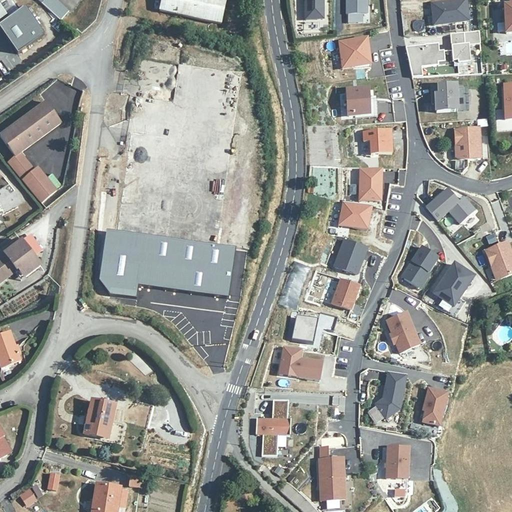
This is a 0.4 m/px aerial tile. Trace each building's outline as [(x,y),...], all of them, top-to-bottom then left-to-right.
[(49,0),(45,5),(62,21),(72,10),(60,0),(49,0)] [(223,0),(161,0),(159,9),(219,22),(223,0)] [(322,0),(302,0),(303,19),(323,19),(322,0)] [(366,0),(345,0),(346,14),(366,14),(366,0)] [(465,0),(431,4),(433,25),(467,22),(465,0)] [(0,3),(0,26),(18,52),(45,33),(26,6),(10,18),(0,3)] [(479,45),(478,32),(449,34),(451,51),(452,62),(456,62),(457,64),(469,63),(468,46),(479,45)] [(338,42),(341,64),(353,62),(354,67),(370,65),(367,38),(338,42)] [(452,65),(452,62),(451,51),(438,52),(437,45),(404,48),(406,56),(412,56),(413,64),(408,64),(411,78),(422,77),(421,68),(437,66),(437,63),(443,63),(443,66),(452,65)] [(470,73),(482,73),(481,62),(469,62),(470,73)] [(511,83),(503,84),(504,120),(511,119),(511,83)] [(435,113),(456,111),(455,89),(455,86),(431,87),(432,95),(435,95),(435,104),(435,113)] [(464,111),(463,89),(455,89),(456,111),(464,111)] [(361,115),(376,114),(375,99),(367,100),(366,90),(346,91),(348,116),(361,115)] [(10,159),(40,202),(53,193),(37,169),(33,171),(21,152),(63,124),(49,103),(2,134),(16,155),(10,159)] [(478,129),(454,131),(455,146),(458,146),(459,161),(480,159),(478,129)] [(391,154),(390,130),(362,131),(363,141),(369,141),(370,154),(391,154)] [(36,203),(40,202),(10,159),(7,161),(36,203)] [(359,170),(359,196),(365,196),(365,201),(380,202),(381,171),(359,170)] [(425,207),(436,221),(447,211),(458,224),(474,211),(463,198),(457,202),(446,189),(425,207)] [(338,225),(366,230),(371,208),(342,202),(338,225)] [(226,299),(234,250),(106,231),(99,280),(110,295),(136,297),(138,285),(226,299)] [(25,240),(34,254),(41,250),(32,236),(25,240)] [(367,249),(344,241),(334,267),(357,276),(367,249)] [(0,285),(16,273),(19,270),(26,278),(40,266),(21,242),(0,257),(0,285)] [(511,258),(507,243),(485,251),(491,267),(494,266),(499,280),(511,275),(511,258)] [(421,247),(411,262),(414,264),(404,278),(419,289),(440,259),(421,247)] [(411,262),(401,277),(404,278),(414,264),(411,262)] [(454,264),(433,294),(453,308),(459,299),(473,278),(454,264)] [(494,266),(491,267),(496,281),(499,280),(494,266)] [(19,270),(16,273),(22,281),(26,278),(19,270)] [(331,303),(350,310),(359,286),(340,279),(331,303)] [(453,308),(433,294),(426,303),(455,318),(465,303),(459,299),(453,308)] [(315,335),(331,340),(338,318),(322,313),(315,335)] [(395,344),(399,354),(419,346),(406,313),(386,321),(391,334),(395,344)] [(313,344),(318,321),(297,316),(292,339),(313,344)] [(9,334),(0,337),(0,368),(1,371),(20,362),(9,334)] [(321,363),(299,360),(300,350),(282,347),(278,375),(319,380),(321,363)] [(138,353),(131,360),(147,376),(154,370),(138,353)] [(399,410),(406,376),(388,373),(383,399),(375,404),(385,419),(399,410)] [(447,394),(428,389),(423,406),(426,407),(425,411),(422,422),(439,427),(447,394)] [(278,436),(290,436),(291,421),(287,420),(288,402),(273,401),(272,420),(257,419),(256,435),(263,435),(262,456),(277,457),(278,436)] [(149,428),(154,407),(136,402),(131,424),(149,428)] [(104,444),(110,407),(86,404),(83,421),(80,421),(79,428),(83,428),(81,437),(93,440),(93,442),(104,444)] [(2,447),(7,455),(11,453),(7,445),(2,447)] [(387,447),(386,479),(408,480),(409,448),(387,447)] [(343,459),(319,460),(320,490),(326,489),(326,501),(345,500),(343,459)] [(51,475),(47,489),(56,491),(59,477),(51,475)] [(138,479),(127,475),(123,481),(136,486),(138,479)] [(121,509),(124,491),(117,490),(117,488),(94,484),(89,511),(114,511),(115,508),(121,509)] [(37,485),(31,488),(37,499),(43,496),(37,485)] [(28,491),(19,497),(27,507),(36,501),(28,491)]
